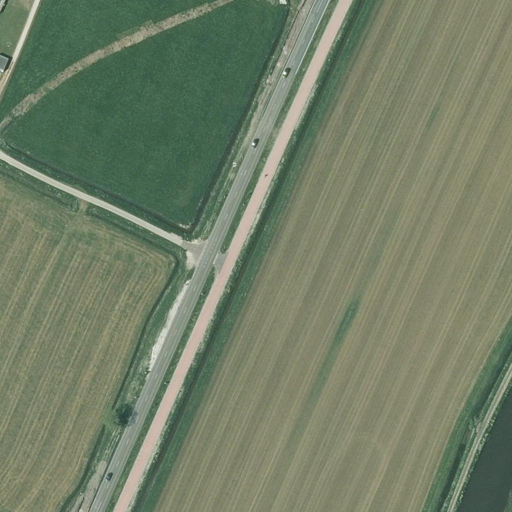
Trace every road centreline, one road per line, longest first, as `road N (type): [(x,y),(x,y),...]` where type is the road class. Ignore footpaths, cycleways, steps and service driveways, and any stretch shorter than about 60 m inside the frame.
road 1 (unclassified): [(225,266),(344,0)]
road 2 (trunk): [(206,257),(321,0)]
road 3 (trunk): [(96,511),(206,257)]
road 4 (unclassified): [(119,511),(225,266)]
road 5 (unclassified): [(206,257),(0,157)]
